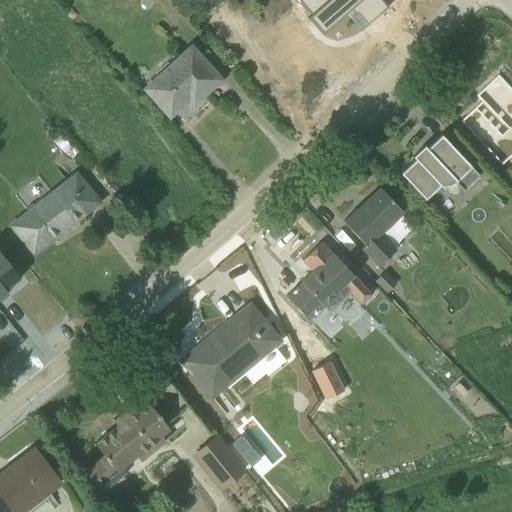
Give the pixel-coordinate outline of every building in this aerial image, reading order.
[(357,0),(300,0),(295,4),(320,33),(329,25),(330,26),(333,23),(333,22),(357,0)] [(188,45),(140,88),(166,116),(186,98),(191,103),(219,78),(188,45)] [(77,154),(58,134),(51,141),(69,161),(77,154)] [(413,160),(399,174),(423,199),(438,185),(441,186),(447,186),(450,185),(454,181),(463,190),(477,176),(439,136),(425,149),(422,147),(411,157),(413,160)] [(31,255),(98,202),(74,171),(7,224),(31,255)] [(402,214),(378,188),(342,222),(363,245),(359,249),(375,267),(393,250),(379,235),(402,214)] [(311,271),(285,297),(307,321),(323,306),(328,310),(348,292),(360,305),(370,295),(353,277),(351,278),(319,243),(301,261),(311,271)] [(0,298),(6,294),(3,290),(18,279),(0,257),(0,298)] [(395,284),(383,272),(373,281),(384,293),(395,284)] [(179,361),(209,400),(281,341),(248,304),(247,304),(179,361)] [(160,437),(168,430),(141,396),(110,421),(114,426),(93,443),(101,455),(82,470),(100,493),(126,473),(122,468),(135,457),(139,462),(164,441),(160,437)] [(244,471),(215,435),(190,454),(219,491),(244,471)] [(23,511),(61,483),(32,446),(0,470),(0,498),(10,511),(23,511)]
